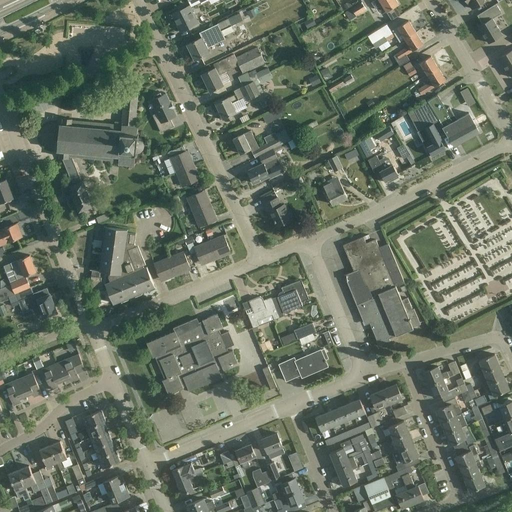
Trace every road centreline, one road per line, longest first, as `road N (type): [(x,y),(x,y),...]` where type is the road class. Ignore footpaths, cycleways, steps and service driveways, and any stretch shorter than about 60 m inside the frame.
road 1 (residential): [(257,262),(137,0)]
road 2 (residential): [(310,241),(511,142)]
road 3 (unclassified): [(87,321),(7,118)]
road 4 (residential): [(92,334),(257,262)]
road 5 (residential): [(439,511),(455,504),(404,365)]
road 6 (residential): [(511,136),(428,0)]
road 7 (residential): [(148,465),(291,410)]
road 8 (residential): [(362,376),(310,241)]
road 9 (residential): [(0,454),(69,403),(114,384)]
road 10 (residential): [(404,365),(488,339),(503,342),(511,361)]
